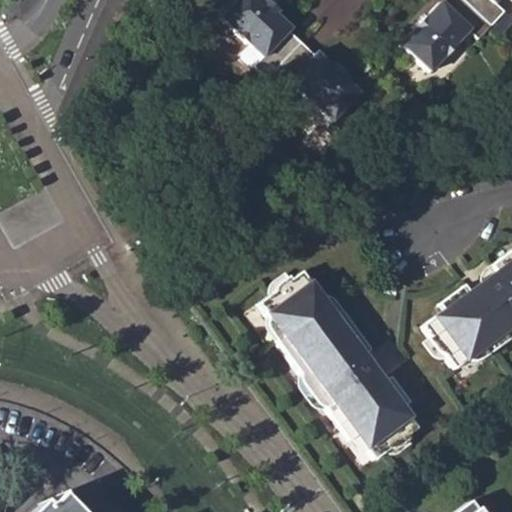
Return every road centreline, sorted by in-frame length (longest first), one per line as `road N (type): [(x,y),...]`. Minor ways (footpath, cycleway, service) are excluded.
road 1 (residential): [(310,511),(175,371)]
road 2 (residential): [(28,272),(75,293),(175,371)]
road 3 (residential): [(89,238),(11,100)]
road 4 (residential): [(175,371),(89,238)]
